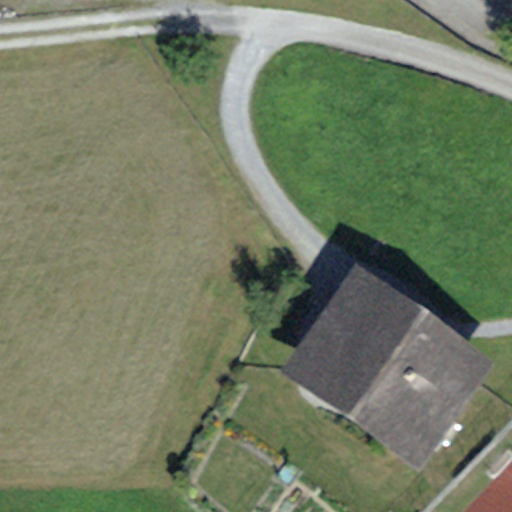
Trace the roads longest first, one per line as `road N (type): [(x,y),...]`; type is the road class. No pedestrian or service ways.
road 1 (track): [(511,88),(365,36),(176,19),(0,35)]
road 2 (track): [(278,29),(242,72),(236,126),(251,170),(287,220),(333,265),(450,339),(511,329)]
